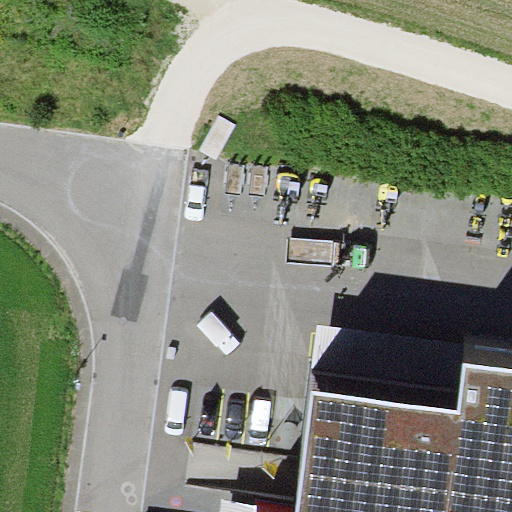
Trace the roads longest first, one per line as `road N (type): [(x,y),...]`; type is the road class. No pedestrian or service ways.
road 1 (residential): [(0,170),(26,174),(79,215),(115,279),(116,364),(98,511)]
road 2 (track): [(511,83),(242,0)]
